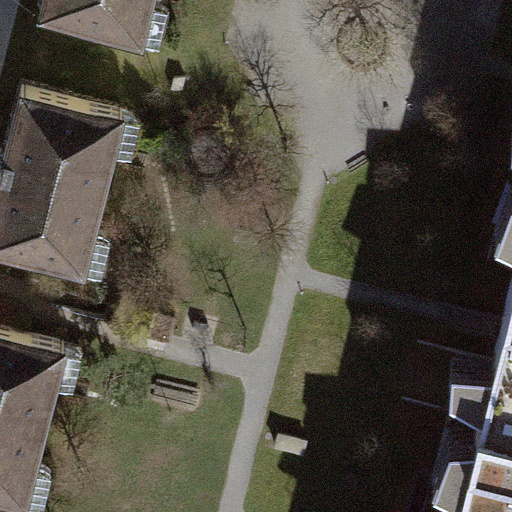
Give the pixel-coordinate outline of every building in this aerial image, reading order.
[(149,0),(43,0),(41,6),(142,32),(149,0)] [(124,107),(23,82),(0,175),(0,241),(84,263),(124,107)] [(511,423),(511,281),(478,415),(511,423)] [(66,339),(0,322),(0,487),(26,494),(66,339)] [(511,511),(511,423),(478,415),(453,511),(511,511)]
